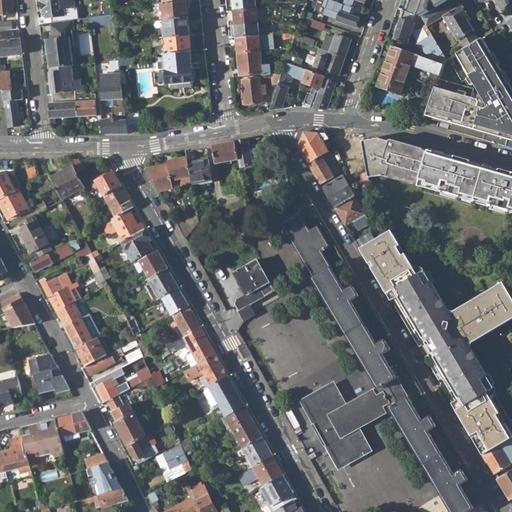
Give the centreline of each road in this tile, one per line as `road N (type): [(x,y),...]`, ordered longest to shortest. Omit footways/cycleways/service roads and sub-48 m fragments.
road 1 (residential): [(503,511),(285,144),(279,120)]
road 2 (residential): [(123,148),(323,511)]
road 3 (residential): [(511,158),(344,119)]
road 4 (residential): [(26,0),(44,148)]
road 5 (residential): [(89,403),(24,282)]
road 6 (residential): [(227,131),(213,0)]
road 7 (residential): [(344,119),(389,0)]
road 8 (residential): [(145,511),(89,403)]
